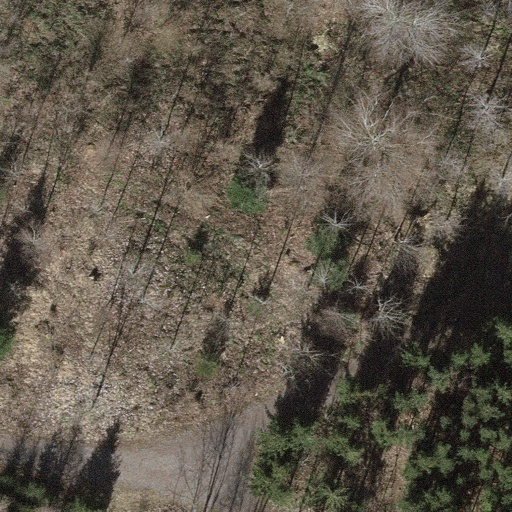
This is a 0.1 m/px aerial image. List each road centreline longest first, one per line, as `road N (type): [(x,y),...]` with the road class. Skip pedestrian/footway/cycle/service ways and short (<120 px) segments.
road 1 (track): [(511,274),(165,448),(0,423)]
road 2 (track): [(165,448),(297,511)]
